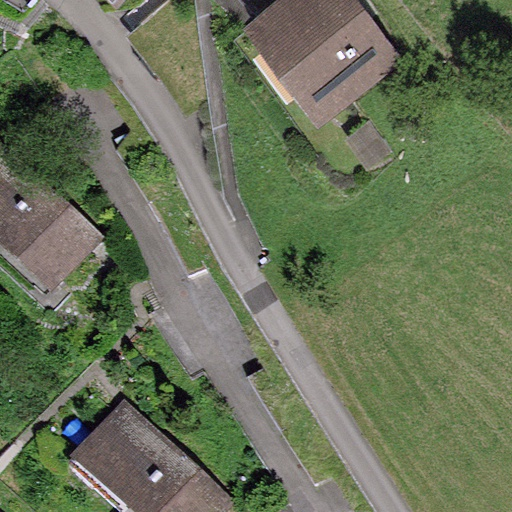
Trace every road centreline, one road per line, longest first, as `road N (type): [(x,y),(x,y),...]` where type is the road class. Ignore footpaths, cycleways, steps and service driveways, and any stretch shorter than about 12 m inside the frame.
road 1 (residential): [(407,511),(143,84),(89,22),(58,0)]
road 2 (residential): [(306,511),(67,103)]
